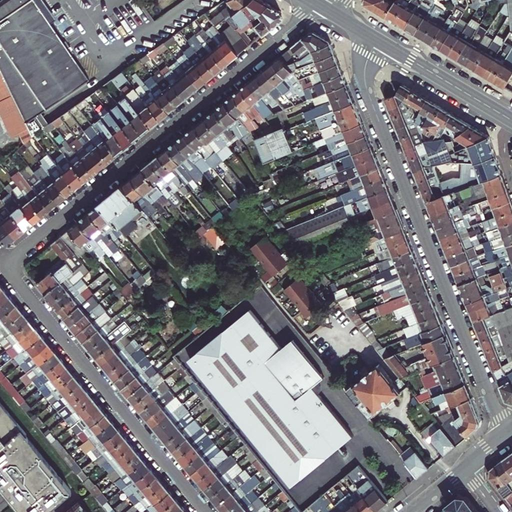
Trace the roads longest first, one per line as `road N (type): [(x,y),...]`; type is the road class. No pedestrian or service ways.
road 1 (residential): [(504,434),(366,90),(365,64),(377,40)]
road 2 (residential): [(2,265),(318,5)]
road 3 (residential): [(2,265),(205,511)]
road 4 (primary): [(511,120),(377,40)]
